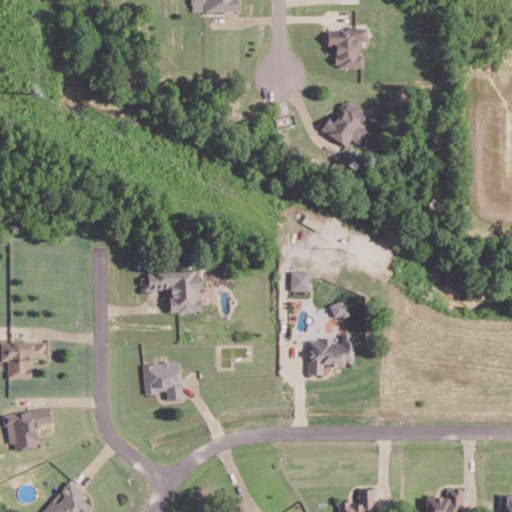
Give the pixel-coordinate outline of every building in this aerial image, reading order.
[(237,9),(236,0),(189,0),(190,10),(237,9)] [(326,27),(326,45),(333,45),(334,65),(360,65),(360,39),(366,39),(366,27),(326,27)] [(349,137),(356,141),(365,128),(359,124),(366,113),(343,100),(333,116),(328,113),(319,128),(345,144),(349,137)] [(167,307),(200,306),(199,264),(146,266),(146,270),(142,270),(142,283),(166,282),(167,307)] [(289,283),(308,283),(308,264),(289,264),(289,283)] [(341,293),(347,308),(334,313),(328,298),(341,293)] [(306,367),(321,368),(322,357),(352,358),(353,327),(340,327),(340,334),(307,333),(306,367)] [(0,335),(43,335),(44,350),(28,350),(29,370),(6,371),(6,353),(0,354),(0,335)] [(141,358),(142,358),(178,354),(178,364),(181,391),(165,393),(164,385),(144,386),(141,358)] [(0,407),(46,400),(49,415),(33,418),(37,440),(13,444),(12,436),(8,437),(5,417),(2,418),(0,407)] [(67,473),(85,489),(81,494),(88,499),(77,511),(47,511),(40,506),(67,473)] [(357,482),(372,481),(372,511),(337,511),(337,495),(357,494),(357,482)] [(460,511),(461,481),(447,481),(446,491),(424,490),(424,511),(460,511)] [(496,511),(498,487),(511,488),(511,511),(496,511)] [(238,498),(248,511),(228,511),(225,507),(238,498)]
